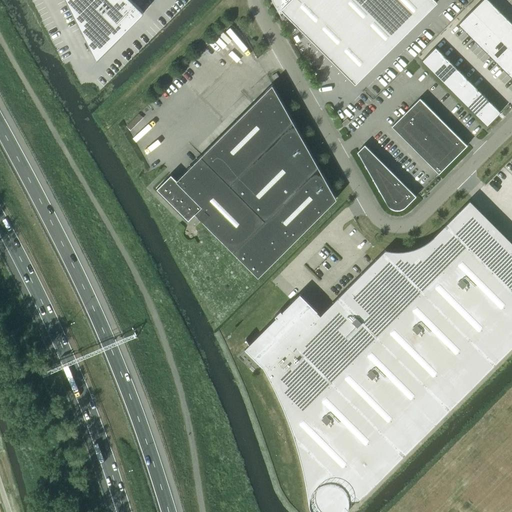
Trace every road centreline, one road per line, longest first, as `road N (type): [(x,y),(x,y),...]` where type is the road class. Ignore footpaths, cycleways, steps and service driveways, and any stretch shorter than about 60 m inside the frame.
road 1 (unclassified): [(511,126),(413,224),(387,224),(338,154),(253,0)]
road 2 (motorway): [(167,511),(136,410),(0,130)]
road 3 (motorway): [(0,226),(93,422),(122,511)]
